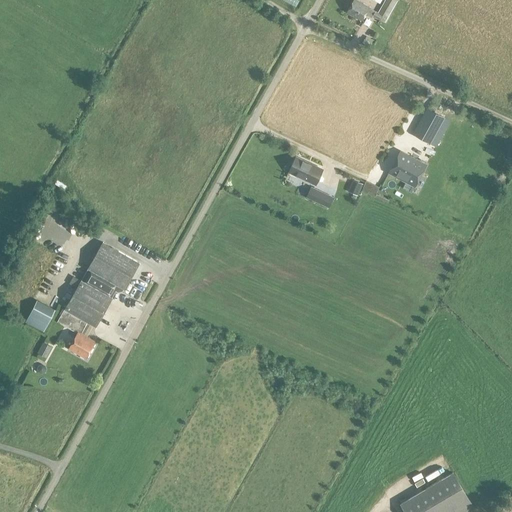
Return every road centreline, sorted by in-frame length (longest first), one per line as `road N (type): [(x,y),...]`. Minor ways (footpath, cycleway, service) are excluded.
road 1 (unclassified): [(36,511),(320,0)]
road 2 (track): [(511,121),(307,24)]
